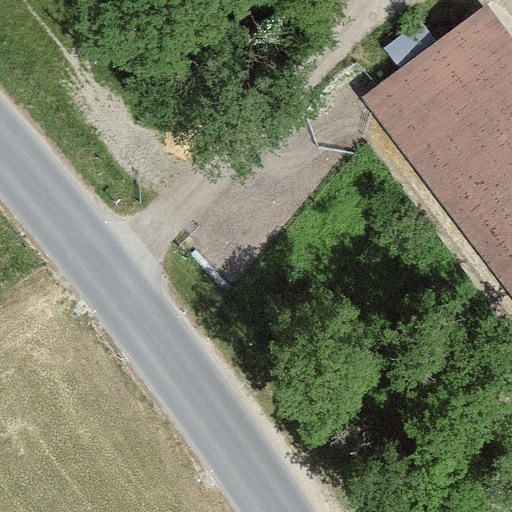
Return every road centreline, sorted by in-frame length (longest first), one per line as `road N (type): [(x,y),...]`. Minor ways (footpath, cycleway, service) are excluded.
road 1 (tertiary): [(278,511),(119,280),(0,144)]
road 2 (track): [(367,0),(119,280)]
